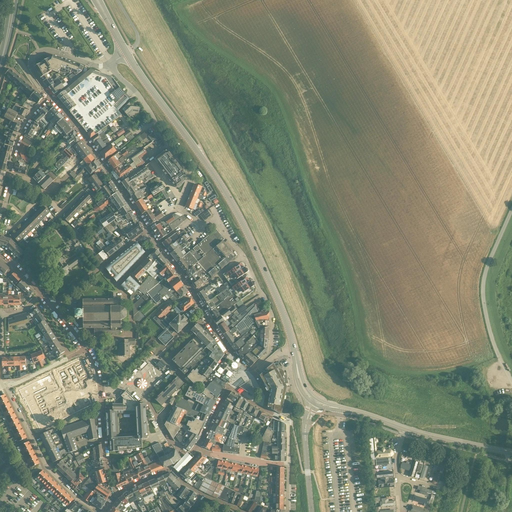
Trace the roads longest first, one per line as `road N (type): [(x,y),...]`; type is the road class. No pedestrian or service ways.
road 1 (tertiary): [(293,350),(251,241),(203,160)]
road 2 (unclassified): [(511,381),(483,297),(511,213)]
road 3 (residential): [(147,230),(51,99)]
road 4 (residential): [(98,511),(44,464),(4,387)]
road 5 (tertiary): [(126,52),(203,160)]
road 6 (residential): [(50,306),(147,230)]
